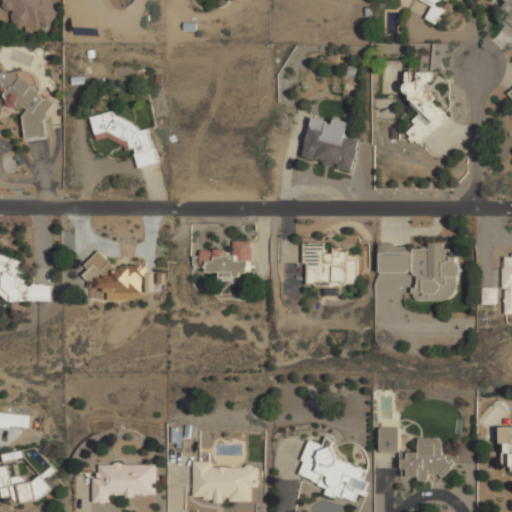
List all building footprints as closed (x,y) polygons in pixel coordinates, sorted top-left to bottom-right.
[(5,0),(53,0),(56,29),(9,34),(5,0)] [(428,0),(434,3),(426,18),(441,25),(454,0),(428,0)] [(511,0),(495,0),(488,13),(511,27),(511,0)] [(428,70),(427,91),(451,113),(419,143),(403,129),(420,114),(405,99),(406,69),(428,70)] [(3,72),(21,70),(55,94),(42,116),(47,138),(25,142),(22,105),(4,95),(3,72)] [(87,116),(112,111),(145,126),(158,162),(137,168),(132,148),(107,135),(94,139),(87,116)] [(308,116),(363,127),(354,172),(299,161),(308,116)] [(250,273),(249,241),(234,241),(234,256),(228,256),(228,253),(225,253),(225,249),(201,249),(201,255),(193,255),(194,265),(195,265),(195,268),(208,267),(208,272),(220,272),(220,277),(242,276),(242,273),(250,273)] [(357,283),(358,254),(347,254),(347,251),(340,250),(340,247),(334,247),(334,254),(323,253),(323,243),(304,242),(304,262),(307,262),(307,283),(313,283),(317,287),(340,287),(343,283),(357,283)] [(381,271),(413,272),(418,275),(418,283),(416,283),(416,287),(412,287),(412,293),(419,299),(445,299),(449,298),(455,292),(455,257),(449,257),(449,249),(442,249),(443,243),(430,243),(430,249),(394,249),(394,245),(381,245),(381,271)] [(143,292),(107,292),(107,288),(88,288),(88,279),(83,274),(88,269),(84,264),(99,249),(117,266),(147,266),(147,277),(142,277),(143,292)] [(52,301),(8,301),(0,293),(0,254),(1,253),(16,255),(22,261),(19,263),(27,272),(27,282),(52,282),(52,301)] [(511,315),(504,315),(504,288),(502,288),(502,268),(504,268),(504,256),(511,256),(511,315)] [(497,304),(482,304),(482,287),(496,287),(497,304)] [(32,427),(33,414),(0,410),(0,426),(11,428),(11,425),(32,427)] [(400,450),(400,427),(381,427),(381,450),(400,450)] [(511,427),(501,427),(501,443),(506,443),(506,452),(511,452),(511,471),(511,427)] [(355,501),(358,494),(365,497),(367,492),(364,491),(367,482),(362,480),(366,470),(335,457),(331,447),(332,442),(327,437),(323,445),(310,439),(301,460),(304,461),(298,473),(312,479),(312,480),(319,483),(318,484),(327,488),(325,493),(334,497),(335,495),(342,498),(343,496),(355,501)] [(428,479),(418,480),(418,476),(408,476),(408,468),(402,468),(402,459),(408,458),(408,453),(419,453),(419,438),(437,437),(441,442),(441,455),(444,455),(444,459),(450,459),(454,462),(450,466),(451,467),(442,477),(438,473),(428,473),(428,479)] [(53,489),(39,500),(22,504),(22,501),(17,501),(15,500),(13,498),(12,496),(0,498),(0,461),(3,461),(1,453),(23,449),(25,457),(10,460),(13,476),(19,475),(23,475),(26,478),(28,481),(33,480),(52,465),(57,471),(46,480),(53,489)] [(211,462),(194,462),(194,495),(203,495),(203,499),(214,499),(214,502),(223,502),(223,497),(229,497),(229,501),(251,501),(251,487),(257,487),(257,467),(211,467),(211,462)] [(156,494),(156,464),(99,464),(99,478),(93,478),(93,502),(111,502),(111,494),(156,494)]
